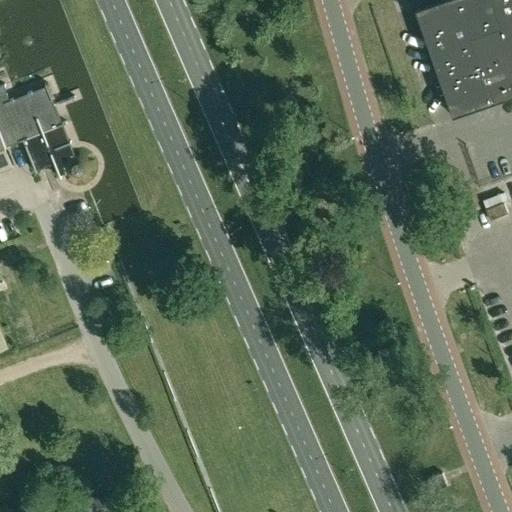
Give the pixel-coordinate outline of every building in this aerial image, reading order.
[(511,0),(437,0),(416,7),(453,114),(511,93),(511,0)] [(0,148),(23,139),(36,171),(37,170),(37,169),(55,162),(61,177),(62,177),(61,174),(62,174),(63,176),(65,179),(67,181),(70,182),(72,184),(75,184),(78,185),(81,185),(84,184),(87,183),(89,181),(92,179),(94,177),(95,174),(96,172),(97,169),(97,166),(97,163),(96,160),(94,157),(93,155),(91,153),(88,151),(86,149),(83,149),(80,148),(77,148),(74,149),(73,149),(70,142),(71,142),(71,140),(69,141),(63,124),(67,122),(67,121),(62,122),(47,83),(46,83),(46,85),(9,98),(4,83),(0,84),(0,148)] [(486,209),(491,220),(509,212),(504,201),(486,209)] [(0,313),(0,352),(14,346),(0,313)] [(429,478),(434,490),(448,485),(443,472),(429,478)] [(120,511),(120,497),(87,498),(87,511),(120,511)]
